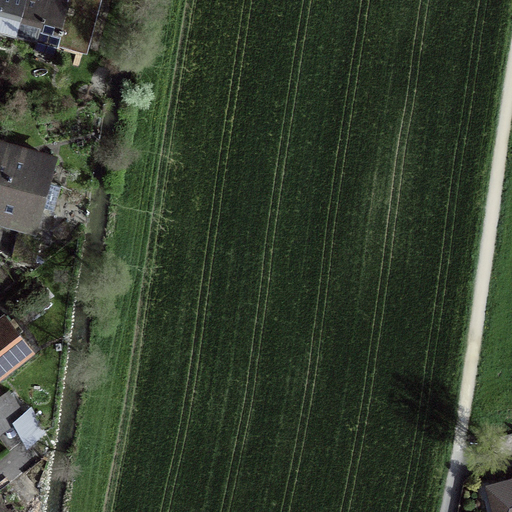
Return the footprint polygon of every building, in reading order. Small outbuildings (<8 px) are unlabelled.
[(0,0),(0,31),(15,36),(24,0),(0,0)] [(38,0),(38,2),(32,0),(24,0),(15,36),(53,46),(51,55),(52,55),(66,1),(62,0),(38,0)] [(0,225),(30,234),(50,162),(0,147),(0,225)] [(23,323),(47,304),(31,284),(8,303),(23,323)] [(0,320),(0,374),(29,352),(3,318),(0,320)] [(0,400),(0,434),(16,424),(0,400)] [(511,511),(511,481),(491,488),(498,511),(511,511)]
